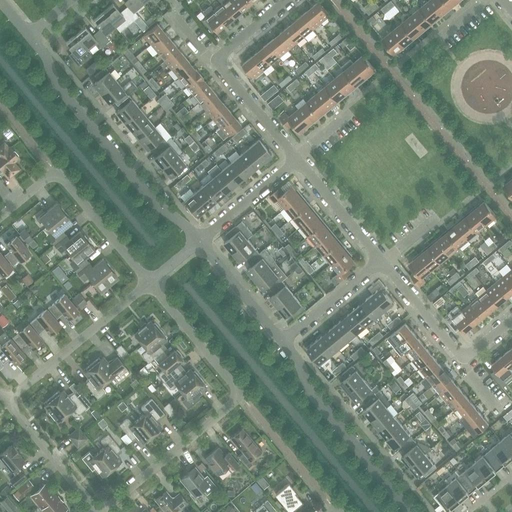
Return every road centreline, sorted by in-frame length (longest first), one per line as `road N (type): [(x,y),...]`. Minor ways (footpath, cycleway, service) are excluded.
road 1 (tertiary): [(198,242),(156,206),(54,81),(28,33)]
road 2 (residential): [(0,217),(56,173),(149,284)]
road 3 (tertiary): [(407,511),(306,386),(282,341)]
road 4 (residential): [(238,385),(99,511)]
road 5 (residential): [(5,400),(149,284)]
road 6 (residential): [(335,508),(238,385)]
road 7 (residential): [(98,511),(5,400)]
road 8 (residential): [(149,284),(238,385)]
road 9 (residential): [(381,261),(296,160)]
road 10 (residential): [(296,160),(212,59)]
road 11 (tertiary): [(282,341),(198,242)]
road 12 (residential): [(198,242),(296,160)]
road 13 (residential): [(282,341),(381,261)]
road 14 (residential): [(461,359),(381,261)]
